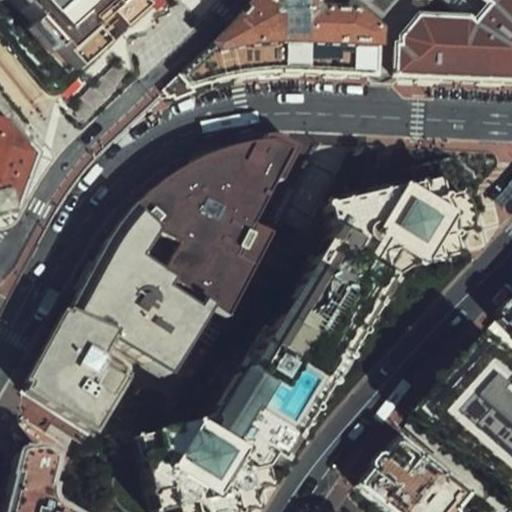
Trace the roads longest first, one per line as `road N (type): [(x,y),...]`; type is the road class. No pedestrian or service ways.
road 1 (secondary): [(511,123),(274,111),(182,131),(128,165),(85,213),(0,360)]
road 2 (secondary): [(286,511),(361,410),(511,252)]
road 3 (secondary): [(1,259),(76,151),(214,0)]
